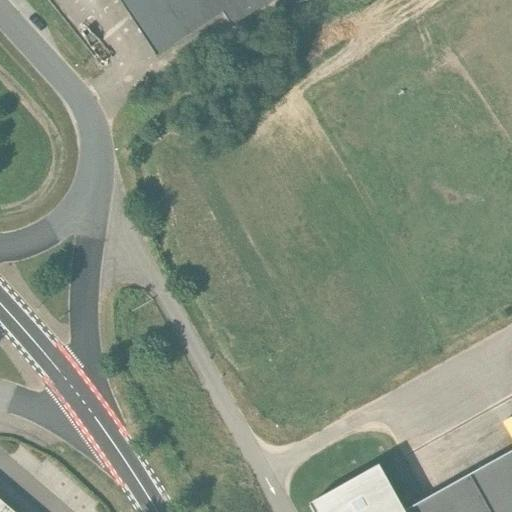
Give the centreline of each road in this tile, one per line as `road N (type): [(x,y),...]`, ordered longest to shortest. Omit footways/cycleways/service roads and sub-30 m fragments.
road 1 (secondary): [(95,419),(85,296),(89,197)]
road 2 (secondary): [(89,197),(91,135),(82,108),(0,14)]
road 3 (secondary): [(95,419),(0,306)]
